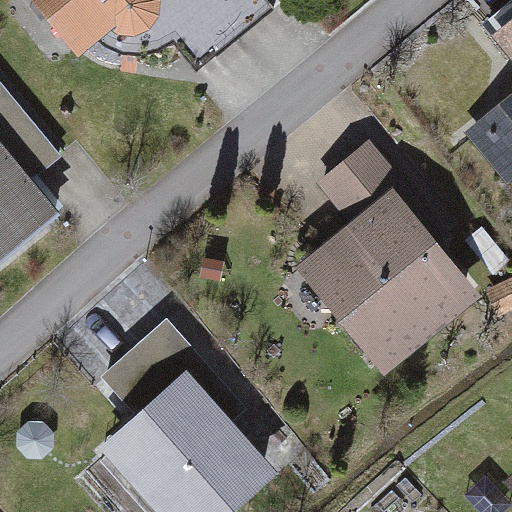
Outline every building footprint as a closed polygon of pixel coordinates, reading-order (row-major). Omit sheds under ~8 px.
[(168,0),(14,0),(7,6),(69,84),(110,52),(120,65),(165,29),(152,13),(168,0)] [(511,35),(494,50),(511,71),(511,113),(500,123),(486,106),(435,148),(458,177),(483,156),(509,187),(511,184),(511,35)] [(0,282),(59,237),(27,195),(65,165),(0,83),(0,282)] [(351,240),(284,296),(374,405),(478,319),(439,273),(455,259),(370,157),(318,200),(351,240)] [(245,428),(169,335),(100,391),(134,433),(84,473),(115,511),(263,511),(278,500),(230,441),(245,428)]
